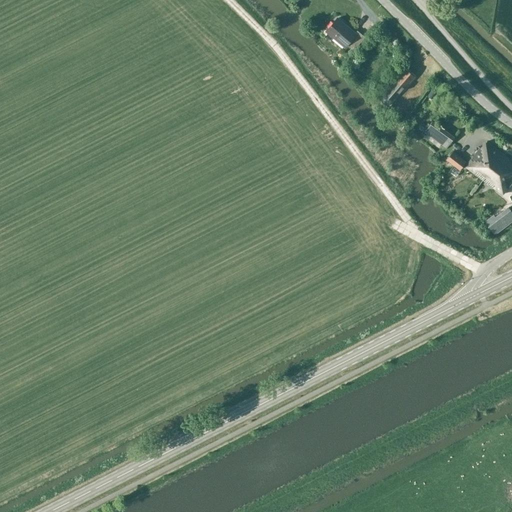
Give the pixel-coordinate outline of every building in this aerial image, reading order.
[(348,44),(353,49),(363,37),(357,31),(356,33),(338,18),(327,31),(345,47),(348,44)] [(396,80),(385,93),(393,100),(404,87),(405,87),(415,75),(411,71),(405,67),(395,79),(396,80)] [(433,120),(424,131),(435,139),(443,128),(433,120)] [(511,160),(487,141),(482,148),(480,147),(465,166),(474,173),(477,169),(496,184),(493,187),(502,195),(511,181),(511,160)] [(448,157),(462,168),(466,162),(453,151),(448,157)] [(494,233),(511,219),(511,209),(509,206),(486,223),(494,233)]
